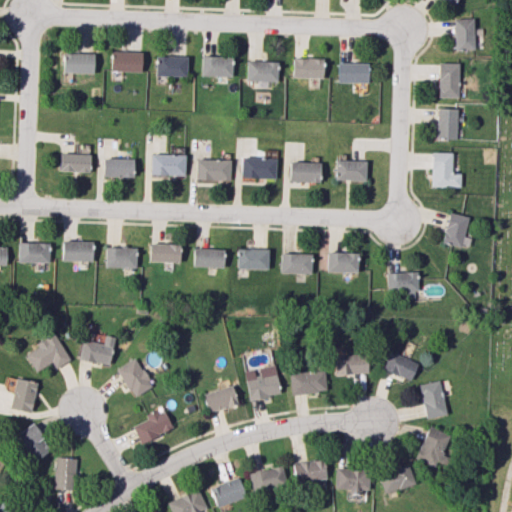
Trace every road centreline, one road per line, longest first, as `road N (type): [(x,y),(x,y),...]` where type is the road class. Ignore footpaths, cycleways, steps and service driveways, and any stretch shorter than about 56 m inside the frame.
road 1 (residential): [(0,204),(399,225),(407,26),(29,13),(29,30)]
road 2 (residential): [(90,511),(127,485),(224,441),(291,425),(376,422)]
road 3 (residential): [(21,205),(29,13)]
